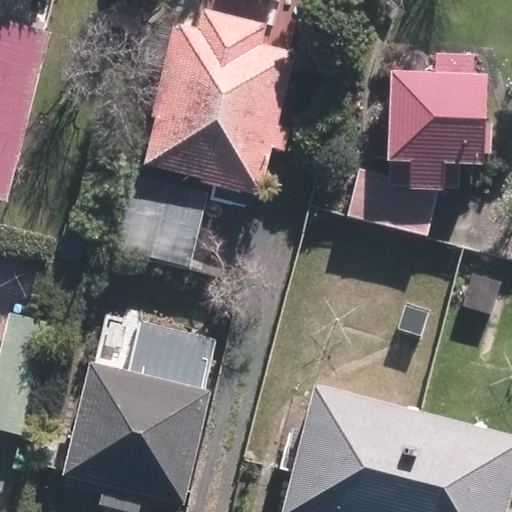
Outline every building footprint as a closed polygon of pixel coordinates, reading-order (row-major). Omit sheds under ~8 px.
[(265,46),(269,30),(204,14),(200,30),(175,24),(151,120),(157,121),(145,169),(262,199),(275,150),(289,153),(296,128),(281,125),(298,56),(265,46)] [(0,204),(8,206),(52,37),(0,22),(0,204)] [(473,165),(475,78),(379,75),(376,162),(382,162),(382,168),(354,162),(342,213),(423,234),(435,187),(451,187),(452,165),(473,165)] [(210,193),(134,174),(115,246),(191,266),(210,193)] [(63,220),(56,254),(80,261),(88,227),(63,220)] [(66,261),(43,256),(39,275),(61,280),(66,261)] [(465,270),(458,303),(490,311),(497,278),(465,270)] [(421,338),(429,305),(397,297),(389,330),(421,338)] [(0,337),(0,430),(24,437),(53,321),(7,310),(0,337)] [(211,395),(223,345),(145,325),(133,377),(92,367),(65,482),(190,511),(217,396),(211,395)] [(394,511),(419,413),(312,386),(281,511),(394,511)] [(507,511),(511,492),(511,435),(420,413),(419,413),(394,511),(507,511)]
